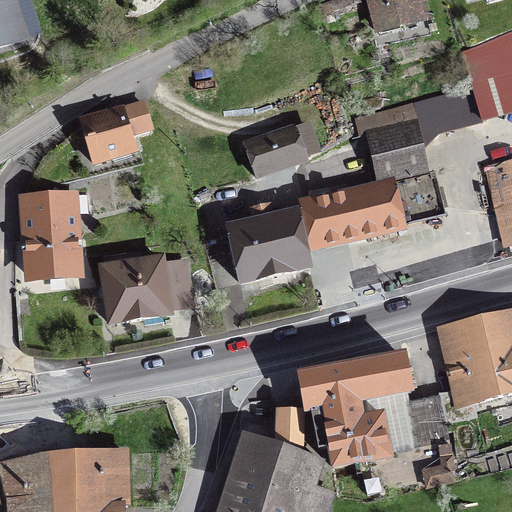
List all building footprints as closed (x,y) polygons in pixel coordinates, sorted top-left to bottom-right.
[(422,0),(370,0),(378,32),(420,21),(416,2),(422,1),(422,0)] [(0,47),(27,38),(22,22),(7,26),(1,6),(0,6),(0,47)] [(511,113),(511,35),(467,55),(486,121),(511,113)] [(122,109),(120,104),(99,110),(88,118),(90,124),(82,126),(94,165),(135,152),(131,138),(150,132),(142,103),(122,109)] [(367,136),(379,189),(395,186),(394,181),(427,174),(428,179),(446,175),(440,156),(424,158),(416,125),(367,136)] [(256,178),(306,161),(295,130),(245,147),(256,178)] [(511,162),(487,169),(506,247),(511,245),(511,162)] [(398,199),(395,186),(379,189),(353,195),(350,182),(308,191),(320,247),(443,217),(437,188),(398,199)] [(77,276),(72,195),(25,198),(30,279),(77,276)] [(297,215),(272,220),(269,207),(252,211),(255,223),(228,230),(240,284),(309,269),(297,215)] [(170,316),(169,311),(191,308),(184,262),(162,266),(161,261),(126,266),(125,258),(106,261),(107,269),(102,270),(110,325),(170,316)] [(511,311),(440,328),(459,407),(511,395),(511,311)] [(334,468),(362,462),(367,496),(453,475),(449,440),(441,397),(409,405),(407,394),(410,393),(404,358),(300,378),(306,413),(309,413),(311,423),(314,422),(319,450),(330,448),(334,468)] [(246,436),(221,511),(305,511),(307,508),(319,511),(325,511),(332,495),(314,489),(323,464),(301,456),(302,414),(279,413),(278,447),(246,436)] [(90,455),(55,456),(57,507),(119,505),(123,505),(123,504),(127,503),(125,453),(90,455)] [(57,511),(57,507),(55,456),(1,466),(6,491),(11,490),(14,511),(57,511)]
